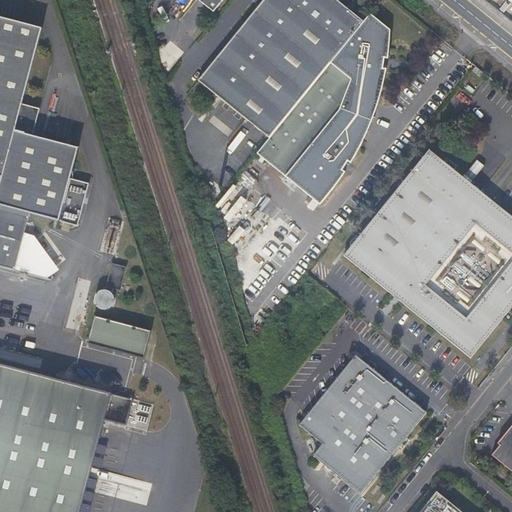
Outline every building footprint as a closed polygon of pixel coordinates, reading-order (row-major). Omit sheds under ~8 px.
[(243,118),(270,140),(364,23),(334,0),(261,0),(197,81),(226,104),(231,108),(238,114),(243,118)] [(198,0),(216,14),(226,0),(198,0)] [(257,155),(260,157),(371,18),(372,16),(370,14),(364,23),(270,140),(257,155)] [(371,18),(260,157),(321,206),(346,174),(343,172),(348,163),(352,165),(359,151),(365,140),(379,102),(383,88),(386,69),(384,69),(385,58),(388,58),(390,29),(372,16),(371,18)] [(0,266),(16,271),(24,233),(29,214),(77,227),(88,184),(70,179),(78,148),(32,136),(39,109),(22,104),(42,29),(0,17),(0,266)] [(482,72),(475,66),(473,70),(479,75),(482,72)] [(231,108),(226,104),(222,109),(227,114),(231,108)] [(239,123),(243,118),(238,114),(234,119),(239,123)] [(511,215),(429,148),(345,253),(469,353),(511,300),(511,215)] [(38,277),(44,279),(57,270),(35,236),(24,233),(16,271),(22,273),(38,277)] [(111,264),(105,291),(108,292),(110,293),(111,294),(113,289),(120,291),(126,267),(111,264)] [(108,292),(105,291),(104,291),(101,291),(98,292),(96,295),(94,297),(94,299),(94,302),(95,304),(96,307),(99,309),(102,310),(106,310),(109,309),(110,308),(112,306),(113,303),(114,299),(113,296),(111,294),(108,292)] [(87,343),(143,359),(151,331),(95,315),(87,343)] [(395,444),(402,435),(423,410),(353,353),(296,422),(319,441),(309,454),(356,492),(395,444)] [(0,511),(79,511),(104,420),(125,426),(132,399),(0,364),(0,511)] [(511,426),(497,445),(490,455),(511,472),(511,426)] [(406,438),(402,435),(395,444),(399,447),(406,438)] [(461,511),(432,488),(412,511),(461,511)]
